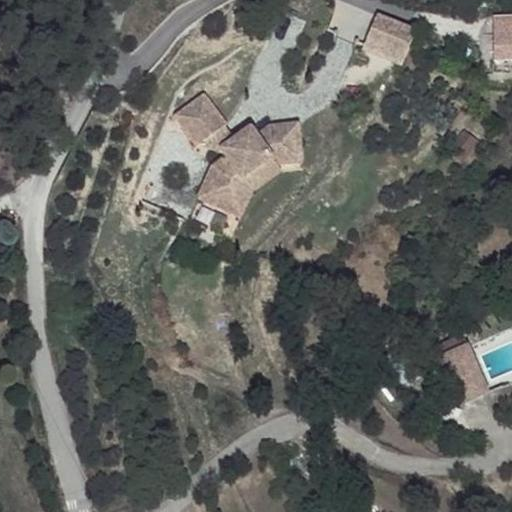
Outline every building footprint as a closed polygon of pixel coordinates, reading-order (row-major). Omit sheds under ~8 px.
[(398,67),(415,30),(377,13),(360,49),(398,67)] [(511,19),(491,20),(492,60),(511,59),(511,19)] [(225,127),(203,96),(176,116),(198,147),(225,127)] [(224,154),(226,158),(213,168),(199,199),(233,214),(246,186),(275,165),(301,162),(297,125),(269,128),(255,138),(250,129),(235,140),(221,150),(224,154)] [(225,127),(198,147),(224,154),(221,150),(235,140),(225,127)] [(246,186),(233,214),(240,217),(253,189),(276,172),(301,170),(301,162),(275,165),(246,186)] [(458,355),(432,368),(455,412),(481,400),(458,355)]
